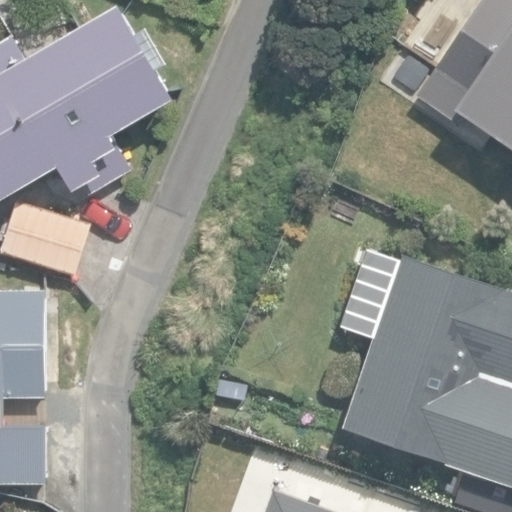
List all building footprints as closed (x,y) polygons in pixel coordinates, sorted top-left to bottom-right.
[(511,0),(485,0),(431,80),(511,135),(511,0)] [(138,30),(123,3),(28,58),(14,34),(0,42),(0,199),(62,163),(77,188),(85,183),(90,192),(133,167),(113,133),(176,97),(159,67),(169,62),(148,25),(138,30)] [(9,249),(80,271),(95,220),(24,199),(9,249)] [(347,424),(511,479),(511,287),(403,251),(401,257),(369,246),(343,324),(377,335),(347,424)] [(0,398),(50,397),(52,398),(51,286),(0,286),(0,398)] [(219,392),(246,401),(252,378),(226,370),(219,392)] [(0,475),(51,476),(51,424),(0,423),(0,475)] [(258,511),(356,511),(263,491),(258,511)]
